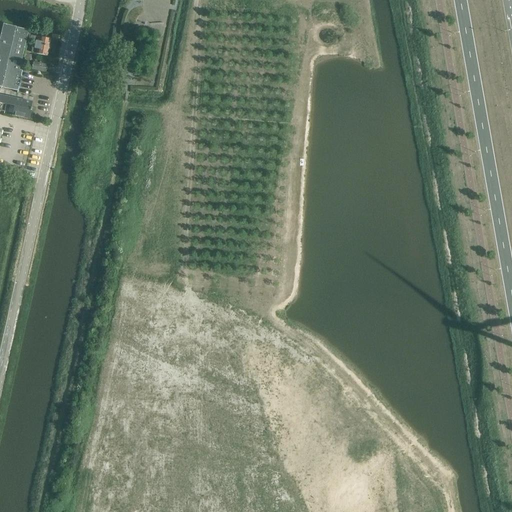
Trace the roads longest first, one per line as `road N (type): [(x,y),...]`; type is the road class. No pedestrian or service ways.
road 1 (tertiary): [(0,376),(81,0)]
road 2 (primary): [(461,0),(511,291)]
